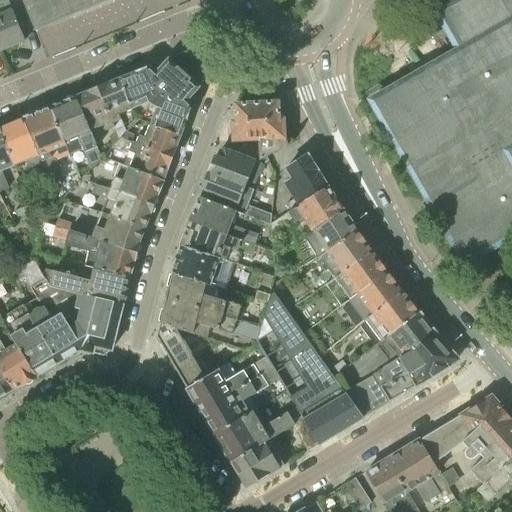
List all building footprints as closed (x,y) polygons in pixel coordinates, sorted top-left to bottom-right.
[(0,49),(25,40),(8,0),(5,0),(0,2),(0,49)] [(21,0),(34,30),(39,28),(108,0),(21,0)] [(458,55),(375,102),(466,262),(511,235),(511,0),(452,0),(433,11),(458,55)] [(159,89),(163,94),(172,103),(191,109),(193,105),(188,100),(200,86),(207,66),(187,50),(169,57),(156,72),(150,66),(149,66),(159,89)] [(120,78),(133,108),(147,102),(152,105),(163,94),(159,89),(149,66),(120,78)] [(99,87),(114,127),(115,130),(118,138),(119,137),(125,131),(126,130),(119,114),(133,108),(120,78),(99,87)] [(76,97),(90,129),(102,124),(105,130),(114,127),(99,87),(76,97)] [(163,94),(152,105),(156,107),(150,124),(181,135),(191,109),(172,103),(163,94)] [(50,107),(69,154),(82,148),(90,170),(101,157),(90,129),(76,97),(50,107)] [(267,104),(267,100),(246,101),(246,106),(236,107),(237,121),(232,121),(233,140),(258,138),(260,160),(288,145),(283,136),(282,118),(279,118),(277,103),(267,104)] [(23,119),(44,170),(49,181),(51,184),(64,179),(61,170),(60,170),(56,160),(69,155),(69,154),(50,107),(23,119)] [(27,161),(33,175),(44,170),(23,119),(0,128),(0,132),(14,167),(27,161)] [(181,135),(150,124),(145,137),(139,135),(138,136),(136,143),(172,158),(181,135)] [(118,138),(115,130),(109,136),(112,145),(113,145),(118,138)] [(125,131),(119,137),(136,143),(138,136),(125,131)] [(0,192),(9,188),(2,172),(14,168),(14,167),(0,132),(0,192)] [(119,137),(118,138),(113,145),(122,149),(134,153),(128,168),(163,181),(172,158),(136,143),(119,137)] [(215,156),(209,172),(252,189),(261,163),(230,151),(226,149),(223,149),(222,149),(220,150),(219,151),(217,157),(215,156)] [(285,204),(289,211),(328,187),(309,155),(284,170),(290,178),(284,182),(294,198),(285,204)] [(163,181),(128,168),(119,165),(114,178),(110,189),(153,206),(163,181)] [(252,189),(209,172),(200,198),(236,212),(243,214),(257,219),(270,224),(271,222),(272,214),(246,205),(252,189)] [(153,206),(110,189),(95,184),(92,193),(106,199),(101,212),(144,230),(153,206)] [(265,186),(261,192),(274,197),(276,185),(271,185),(265,186)] [(328,187),(289,211),(271,222),(271,224),(271,232),(291,218),(302,235),(342,208),(328,187)] [(231,225),(236,212),(200,198),(191,221),(253,245),(254,246),(258,234),(231,225)] [(32,215),(28,205),(15,211),(19,221),(32,215)] [(342,208),(302,235),(291,242),(295,247),(306,240),(318,259),(319,258),(320,259),(357,231),(342,208)] [(144,230),(101,212),(92,237),(106,242),(137,253),(140,240),(144,230)] [(71,222),(57,219),(55,227),(68,231),(71,222)] [(253,245),(191,221),(182,246),(225,260),(237,264),(241,253),(249,256),(253,245)] [(65,240),(68,231),(55,227),(44,223),(42,232),(41,235),(52,237),(65,240)] [(92,237),(68,231),(65,240),(64,246),(87,252),(85,266),(130,278),(137,253),(106,242),(92,237)] [(357,231),(320,259),(327,269),(313,280),(319,290),(334,279),(372,251),(357,231)] [(225,260),(182,246),(172,271),(215,287),(225,260)] [(350,300),(388,271),(372,251),(334,279),(350,300)] [(130,278),(85,266),(79,264),(77,278),(45,270),(43,275),(46,279),(50,285),(78,293),(124,305),(130,278)] [(215,287),(172,271),(166,297),(236,320),(238,314),(241,306),(218,299),(221,289),(215,287)] [(388,271),(350,300),(339,309),(354,330),(366,321),(403,292),(388,271)] [(50,285),(46,279),(43,281),(30,288),(36,298),(39,297),(42,302),(54,304),(61,315),(81,348),(104,354),(112,350),(124,305),(78,293),(50,285)] [(268,294),(257,291),(254,299),(265,303),(268,294)] [(403,292),(366,321),(380,341),(387,336),(419,312),(403,292)] [(304,420),(319,444),(364,417),(273,293),(270,295),(264,316),(309,387),(291,398),(299,411),(304,420)] [(39,297),(36,298),(24,305),(59,361),(81,348),(61,315),(54,304),(42,302),(39,297)] [(260,328),(236,320),(166,297),(159,324),(177,331),(207,340),(211,327),(218,330),(256,342),(260,328)] [(59,361),(24,305),(1,319),(4,325),(35,376),(59,361)] [(419,312),(387,336),(396,348),(393,350),(398,358),(398,359),(437,335),(419,312)] [(177,331),(159,324),(156,336),(188,389),(207,378),(177,331)] [(35,376),(4,325),(1,327),(7,338),(0,341),(0,340),(0,369),(12,390),(35,376)] [(398,359),(398,358),(372,375),(389,402),(455,362),(455,356),(437,335),(398,359)] [(207,378),(188,389),(189,391),(188,394),(191,399),(194,399),(201,411),(272,368),(266,358),(236,376),(229,364),(207,378)] [(272,368),(201,411),(208,423),(207,426),(210,431),(212,431),(215,435),(257,411),(249,398),(279,380),(272,368)] [(0,396),(12,390),(0,369),(0,396)] [(345,391),(364,417),(375,411),(357,384),(345,391)] [(487,397),(419,439),(433,463),(462,442),(468,448),(467,449),(466,451),(466,453),(466,455),(466,456),(468,458),(469,459),(472,459),(474,458),(479,454),(511,418),(493,398),(487,397)] [(257,411),(215,435),(220,444),(220,446),(223,452),(225,452),(231,462),(265,442),(265,443),(293,427),(304,420),(299,411),(298,411),(290,416),(287,412),(266,425),(257,411)] [(511,418),(479,454),(483,458),(471,470),(483,484),(511,457),(511,418)] [(304,420),(293,427),(307,451),(319,444),(304,420)] [(433,463),(419,439),(398,452),(396,451),(390,455),(390,457),(387,459),(406,493),(416,487),(426,504),(448,490),(448,489),(440,476),(433,463)] [(265,442),(231,462),(243,484),(251,486),(284,466),(276,453),(272,455),(265,443),(265,442)] [(511,457),(483,484),(476,490),(487,501),(499,490),(511,479),(511,480),(511,457)] [(406,493),(387,459),(365,472),(388,511),(409,511),(416,508),(406,493)] [(448,489),(460,481),(452,468),(440,476),(448,489)] [(370,503),(355,479),(341,487),(348,500),(351,498),(353,502),(349,504),(352,508),(356,506),(358,510),(370,503)] [(329,511),(329,510),(324,511),(321,511),(316,502),(304,509),(304,508),(297,511),(329,511)]
